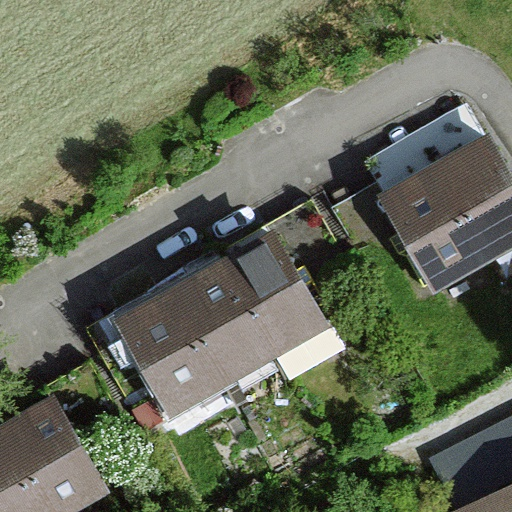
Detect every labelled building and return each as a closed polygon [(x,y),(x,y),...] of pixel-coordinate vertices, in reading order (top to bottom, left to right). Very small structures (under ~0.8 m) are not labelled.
[(487,137),(385,194),(404,229),(389,237),(399,253),(407,256),(424,285),(433,280),(436,283),(490,252),(502,257),(511,251),(511,248),(511,172),(505,171),(487,137)] [(385,194),(377,181),(331,208),(359,255),(389,237),(404,229),(385,194)] [(312,196),(266,223),(293,270),(304,264),(338,244),(312,196)] [(272,233),(121,319),(171,407),(234,373),(246,377),(261,368),(266,353),(272,351),(288,377),(344,343),(328,317),(322,321),(314,307),(325,301),(304,264),(293,270),(272,233)] [(89,359),(44,383),(52,399),(70,432),(116,406),(89,359)] [(70,432),(52,399),(0,428),(0,511),(74,511),(80,501),(101,487),(70,432)] [(511,426),(438,467),(461,511),(464,511),(511,487),(511,426)] [(511,511),(511,487),(464,511),(511,511)]
